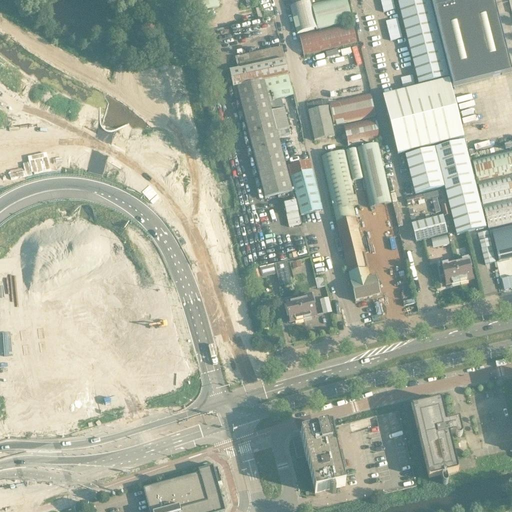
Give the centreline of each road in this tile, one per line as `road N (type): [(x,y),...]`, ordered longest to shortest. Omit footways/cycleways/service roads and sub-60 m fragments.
road 1 (motorway): [(243,392),(195,241),(176,209),(127,163),(0,95)]
road 2 (motorway): [(0,204),(76,184),(107,191),(142,213),(176,258),(219,400)]
road 3 (unclassified): [(511,368),(279,431),(290,490),(282,508),(270,511)]
road 4 (secondary): [(511,321),(243,392)]
road 5 (secondary): [(244,416),(511,345)]
road 6 (secondary): [(0,503),(225,423)]
road 7 (unclassified): [(285,357),(511,302)]
road 8 (secondary): [(219,400),(0,470)]
